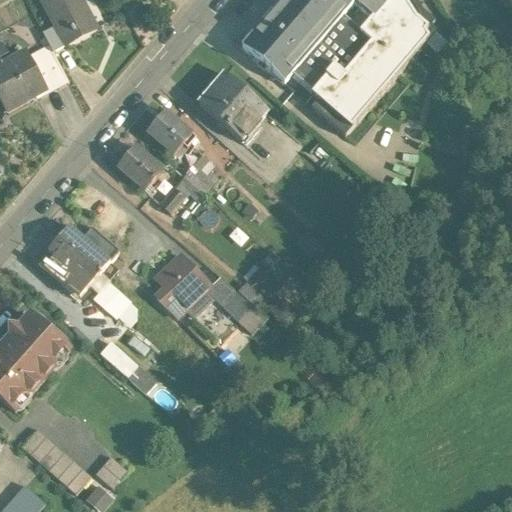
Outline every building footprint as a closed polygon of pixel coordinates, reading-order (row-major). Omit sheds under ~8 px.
[(74,0),(52,0),(40,7),(55,36),(66,56),(95,40),(74,0)] [(288,0),(241,56),(284,92),(295,79),(341,24),(353,10),(342,0),(288,0)] [(341,24),(295,79),(305,87),(300,93),(318,108),(311,116),(344,144),(435,38),(431,33),(434,29),(422,18),(410,0),(393,0),(390,5),(392,7),(373,27),(372,27),(360,41),(341,24)] [(342,0),(353,10),(372,27),(373,27),(392,7),(390,5),(393,0),(342,0)] [(52,63),(66,56),(55,36),(42,43),(48,56),(52,63)] [(46,102),(28,66),(24,58),(8,66),(2,53),(0,54),(0,115),(4,123),(46,102)] [(48,56),(28,66),(46,102),(67,92),(52,63),(48,56)] [(305,87),(295,79),(284,92),(293,100),(300,93),(305,87)] [(267,120),(224,83),(198,114),(239,150),(255,131),(257,132),(267,120)] [(166,120),(147,142),(173,165),(183,153),(187,157),(195,146),(192,143),(166,120)] [(255,131),(239,150),(240,151),(257,132),(255,131)] [(320,150),(310,162),(323,173),(333,161),(320,150)] [(136,156),(118,177),(144,200),(162,179),(136,156)] [(202,163),(183,185),(194,194),(196,191),(210,175),(212,172),(202,163)] [(196,191),(206,200),(220,184),(210,175),(196,191)] [(220,184),(206,200),(213,206),(227,190),(220,184)] [(183,185),(160,213),(170,222),(180,210),(194,194),(183,185)] [(194,194),(180,210),(191,219),(205,202),(194,194)] [(258,214),(241,199),(234,207),(251,222),(258,214)] [(92,236),(83,246),(69,234),(58,247),(100,281),(110,269),(119,259),(92,236)] [(320,251),(304,237),(292,251),(309,264),(320,251)] [(58,247),(58,246),(48,258),(54,263),(44,275),(80,305),(90,293),(99,281),(58,247)] [(180,262),(155,285),(165,295),(157,304),(177,324),(185,317),(207,297),(211,292),(210,291),(180,262)] [(110,269),(100,281),(107,288),(108,289),(118,277),(110,269)] [(256,269),(244,283),(252,291),(265,277),(256,269)] [(99,281),(90,293),(91,294),(98,300),(108,289),(100,281),(99,281)] [(257,315),(219,283),(210,291),(211,292),(207,297),(214,304),(240,330),(257,315)] [(108,289),(93,305),(116,325),(130,309),(108,289)] [(207,297),(185,317),(192,324),(214,304),(207,297)] [(288,322),(274,306),(267,312),(282,328),(288,322)] [(30,322),(20,334),(9,334),(10,345),(7,348),(10,352),(3,361),(0,358),(0,405),(15,418),(16,417),(13,414),(22,403),(29,403),(55,374),(55,367),(64,356),(68,359),(69,358),(30,322)] [(137,372),(112,350),(101,361),(126,383),(127,383),(137,372)] [(227,355),(219,363),(224,369),(233,361),(227,355)] [(156,388),(138,372),(137,372),(127,383),(145,399),(156,388)] [(215,416),(201,434),(216,446),(230,428),(215,416)] [(91,482),(37,435),(21,453),(75,500),(91,482)] [(110,462),(95,480),(113,496),(128,478),(110,462)] [(101,490),(89,504),(97,511),(109,511),(117,504),(101,490)] [(28,494),(11,511),(44,511),(47,510),(28,494)]
